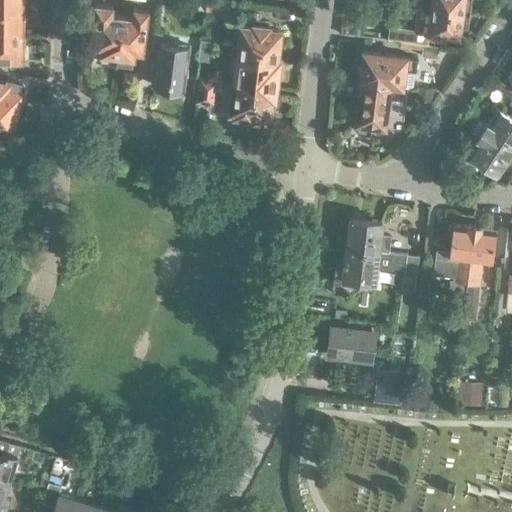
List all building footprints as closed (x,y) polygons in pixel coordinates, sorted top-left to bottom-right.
[(21,0),(0,0),(0,8),(21,9),(21,0)] [(207,0),(206,6),(206,9),(230,12),(231,0),(207,0)] [(420,0),(420,6),(430,7),(431,5),(470,11),(472,0),(420,0)] [(116,64),(122,14),(111,13),(112,3),(94,1),(94,43),(101,44),(100,51),(103,51),(101,62),(116,64)] [(414,28),(389,25),(387,37),(400,39),(423,41),(427,42),(428,35),(440,36),(441,33),(460,35),(462,25),(468,26),(470,11),(431,5),(430,7),(420,6),(416,5),(414,28)] [(122,14),(116,64),(131,65),(132,55),(134,55),(135,48),(143,49),(148,8),(133,6),(132,15),(122,14)] [(21,9),(0,8),(0,33),(21,33),(21,9)] [(361,18),(346,16),(344,29),(360,31),(361,18)] [(241,24),(239,37),(237,53),(276,58),(280,29),(268,27),(269,24),(253,22),(253,25),(241,24)] [(189,45),(161,41),(162,32),(153,32),(151,49),(157,49),(153,84),(183,88),(187,57),(189,45)] [(21,33),(0,33),(0,58),(21,59),(21,33)] [(190,37),(189,45),(187,57),(197,59),(199,49),(200,39),(190,37)] [(199,49),(211,50),(213,40),(200,38),(200,39),(199,49)] [(423,41),(400,39),(399,46),(422,49),(421,55),(437,57),(438,45),(422,43),(423,41)] [(210,60),(211,50),(199,49),(197,59),(210,60)] [(362,79),(407,85),(413,85),(415,69),(417,69),(418,57),(363,50),(361,64),(357,67),(356,73),(360,76),(360,79),(362,79)] [(276,58),(237,53),(233,81),(276,87),(280,59),(276,58)] [(0,106),(16,110),(20,91),(23,89),(24,86),(22,83),(23,82),(0,76),(0,106)] [(200,76),(198,89),(196,101),(207,102),(207,98),(222,100),(221,110),(234,111),(234,114),(252,116),(253,114),(264,115),(265,117),(268,117),(271,115),(272,109),(270,108),(272,98),(275,99),(276,87),(233,81),(200,76)] [(362,79),(361,84),(358,86),(358,92),(360,95),(357,121),(360,121),(358,131),(370,132),(372,123),(385,125),(386,116),(403,118),(407,85),(362,79)] [(434,88),(418,86),(417,99),(433,101),(434,88)] [(11,129),(16,110),(0,106),(0,136),(9,138),(9,137),(11,136),(13,133),(11,129)] [(511,116),(497,107),(488,121),(486,119),(485,121),(479,117),(471,130),(476,134),(476,135),(477,136),(477,137),(490,145),(495,138),(500,141),(504,134),(511,138),(511,116)] [(490,145),(477,137),(467,152),(468,153),(464,159),(477,167),(481,161),(499,173),(511,153),(511,138),(504,134),(500,141),(495,138),(490,145)] [(388,250),(390,234),(381,233),(383,220),(351,216),(347,244),(388,250)] [(447,304),(464,307),(467,281),(475,223),(468,223),(468,224),(454,223),(454,224),(448,223),(447,236),(452,237),(451,251),(437,249),(434,272),(453,274),(453,280),(450,280),(447,304)] [(491,262),(495,227),(481,226),(481,224),(475,223),(467,281),(464,307),(463,316),(475,318),(482,261),(491,262)] [(405,271),(408,253),(388,250),(347,244),(345,256),(342,256),(342,258),(338,257),(334,282),(359,286),(359,280),(374,282),(376,267),(405,271)] [(415,289),(417,275),(420,254),(408,253),(405,271),(405,278),(403,278),(402,288),(415,289)] [(368,361),(372,330),(332,325),(328,356),(368,361)] [(402,388),(403,380),(403,372),(379,369),(377,369),(376,385),(402,388)] [(400,403),(402,388),(376,385),(374,400),(400,403)] [(509,406),(510,394),(501,393),(500,406),(509,406)] [(18,455),(21,445),(0,438),(0,477),(8,480),(16,455),(18,455)] [(104,463),(100,477),(109,479),(113,466),(104,463)] [(0,509),(7,511),(11,500),(3,498),(8,480),(0,477),(0,509)] [(71,509),(75,496),(58,491),(61,484),(48,480),(41,502),(52,506),(50,511),(72,511),(74,510),(71,509)] [(100,511),(102,505),(75,496),(71,509),(74,510),(72,511),(100,511)] [(129,511),(132,505),(119,502),(117,509),(102,505),(100,511),(129,511)]
